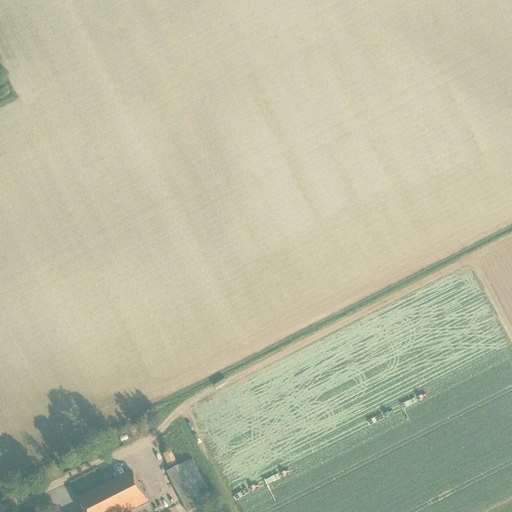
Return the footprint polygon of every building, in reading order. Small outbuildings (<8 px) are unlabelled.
[(163,455),(169,467),(178,463),(171,450),(163,455)] [(166,472),(186,511),(189,511),(214,500),(193,459),(179,466),(171,470),(166,472)] [(128,511),(147,502),(132,471),(78,498),(84,511),(128,511)] [(50,502),(48,496),(61,491),(58,484),(38,491),(43,504),(50,502)] [(169,505),(173,511),(174,511),(179,509),(175,502),(169,505)]
